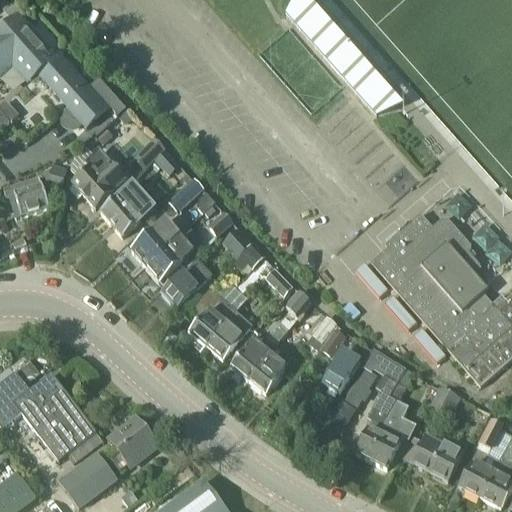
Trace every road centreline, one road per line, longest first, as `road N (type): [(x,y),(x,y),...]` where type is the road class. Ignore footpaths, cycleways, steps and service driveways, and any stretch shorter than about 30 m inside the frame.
road 1 (tertiary): [(323,511),(202,434),(82,325),(52,308),(0,306)]
road 2 (unclassified): [(342,238),(123,0)]
